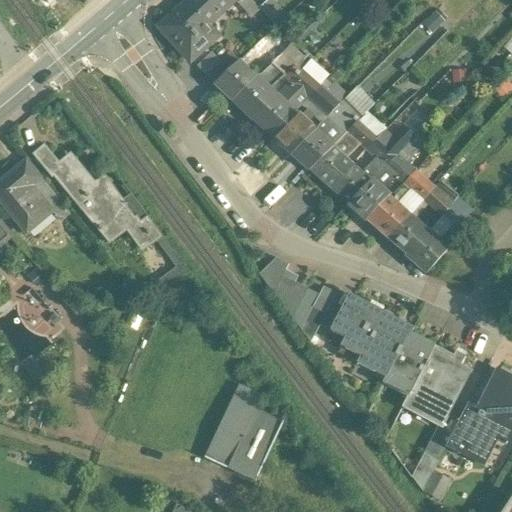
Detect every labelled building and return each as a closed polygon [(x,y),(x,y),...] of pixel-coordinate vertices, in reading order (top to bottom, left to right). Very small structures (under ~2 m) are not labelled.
[(189,0),(169,18),(170,20),(161,28),(190,60),(214,37),(204,26),(232,0),(189,0)] [(287,17),(270,0),(268,0),(259,8),(276,27),(287,17)] [(282,54),(265,38),(252,50),(270,66),(283,54),(282,54)] [(289,47),(282,54),(283,54),(292,62),(295,59),(292,56),(296,53),(289,47)] [(229,54),(206,75),(215,85),(238,63),(229,54)] [(292,62),(283,54),(270,66),(289,82),(290,83),(302,71),(292,62)] [(238,63),(215,85),(233,102),(256,79),(239,62),(238,63)] [(270,66),(256,79),(275,96),(289,82),(270,66)] [(313,80),(302,71),(290,83),(305,96),(308,99),(320,87),(313,80)] [(321,77),(318,80),(316,78),(313,80),(320,87),(326,81),(321,77)] [(256,79),(233,102),(252,119),(275,96),(256,79)] [(275,96),(292,111),(305,96),(290,83),(289,82),(275,96)] [(339,104),(320,87),(308,99),(328,116),(339,104)] [(275,96),(252,119),(271,137),(294,113),(292,111),(275,96)] [(313,130),(290,153),(309,170),(332,147),(347,133),(358,121),(359,121),(364,115),(347,97),(340,104),(339,104),(328,116),(328,117),(320,124),(318,126),(317,130),(315,132),(313,130)] [(328,116),(308,99),(301,107),(320,124),(328,117),(328,116)] [(294,113),(271,137),(290,153),(313,130),(294,113)] [(359,121),(358,121),(347,133),(360,145),(366,151),(378,138),(359,121)] [(392,138),(386,144),(389,147),(398,155),(414,138),(402,128),(392,138)] [(384,132),(378,138),(386,144),(392,138),(385,132),(384,132)] [(332,147),(345,159),(360,145),(347,133),(332,147)] [(366,151),(375,160),(376,159),(377,160),(389,147),(386,144),(378,138),(366,151)] [(60,168),(43,147),(33,155),(51,177),(53,176),(52,175),(60,168)] [(345,159),(332,147),(309,170),(329,188),(352,165),(345,159)] [(352,165),(329,188),(349,205),(371,182),(385,168),(386,168),(397,156),(398,155),(389,147),(377,160),(376,159),(375,160),(363,173),(354,166),(352,165)] [(406,163),(397,156),(386,168),(404,184),(416,172),(409,166),(412,162),(409,159),(406,163)] [(122,201),(103,177),(94,183),(94,186),(90,189),(78,174),(79,173),(69,160),(60,168),(52,175),(53,176),(107,241),(123,229),(125,232),(132,227),(136,233),(144,228),(154,241),(161,235),(131,195),(122,201)] [(40,179),(26,162),(16,170),(29,187),(30,186),(40,179)] [(29,187),(16,170),(0,183),(0,201),(26,233),(52,212),(30,186),(29,187)] [(434,188),(416,172),(404,184),(410,189),(423,201),(434,188)] [(30,186),(52,212),(61,223),(70,215),(40,179),(30,186)] [(371,182),(349,205),(368,222),(390,199),(371,182)] [(457,198),(444,186),(438,192),(452,204),(457,198)] [(438,192),(434,188),(423,201),(441,217),(452,205),(452,204),(438,192)] [(396,204),(410,216),(423,201),(410,189),(396,204)] [(390,199),(368,222),(388,240),(410,216),(396,204),(390,199)] [(464,214),(452,205),(441,217),(452,227),(461,235),(473,222),(467,217),(470,214),(467,211),(464,214)] [(410,216),(388,240),(406,256),(428,232),(410,216)] [(452,227),(441,217),(428,232),(439,242),(443,237),(452,227)] [(0,220),(0,248),(14,237),(0,220)] [(461,235),(452,227),(443,237),(452,245),(461,235)] [(428,232),(406,256),(427,274),(448,250),(439,242),(428,232)] [(275,259),(259,276),(273,294),(285,270),(287,265),(275,259)] [(297,277),(285,270),(273,294),(282,306),(294,283),(297,277)] [(294,283),(282,306),(291,319),(306,290),(294,283)] [(336,294),(323,287),(319,296),(301,331),(310,343),(332,302),(336,294)] [(319,296),(306,290),(291,319),(301,331),(319,296)] [(384,313),(349,294),(343,306),(330,330),(345,338),(340,346),(362,357),(384,314),(384,313)] [(332,302),(320,325),(330,330),(343,306),(332,302)] [(412,328),(384,314),(362,357),(358,364),(387,378),(410,333),(412,328)] [(387,378),(384,384),(409,397),(434,347),(435,346),(410,333),(387,378)] [(453,357),(434,347),(409,397),(406,402),(425,411),(428,405),(447,415),(470,373),(450,363),(453,357)] [(511,383),(498,376),(478,414),(466,437),(458,453),(460,454),(462,450),(481,459),(498,426),(511,433),(511,383)] [(232,400),(256,411),(264,396),(239,384),(232,400)] [(256,411),(232,400),(204,459),(255,483),(283,424),(256,411)] [(478,414),(466,408),(459,421),(454,431),(466,437),(478,414)] [(459,421),(447,415),(441,428),(436,426),(422,454),(424,455),(438,463),(446,447),(454,431),(459,421)] [(466,437),(454,431),(446,447),(458,453),(466,437)] [(424,455),(411,478),(422,493),(438,463),(424,455)] [(511,511),(511,498),(502,511),(511,511)]
